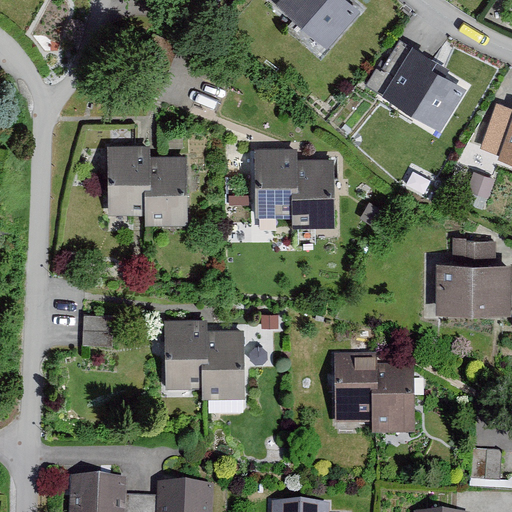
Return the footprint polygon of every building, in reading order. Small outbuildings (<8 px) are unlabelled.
[(280,0),(275,6),(328,51),(359,14),(342,0),(280,0)] [(381,97),(439,133),(465,92),(441,78),(445,72),(410,50),(381,97)] [(499,157),(498,162),(511,166),(511,112),(495,107),(480,150),(499,157)] [(149,160),(149,148),(107,148),(107,217),(145,217),(145,228),(187,228),(187,160),(149,160)] [(297,164),(297,152),(255,152),(255,221),(293,221),(294,232),(336,232),(335,164),(297,164)] [(492,182),(473,175),(466,194),(485,201),(492,182)] [(451,266),(435,266),(435,316),(511,316),(511,267),(494,267),(494,245),(451,245),(451,266)] [(113,320),(82,319),(81,350),(112,352),(113,320)] [(206,335),(205,322),(163,322),(164,392),(202,391),(202,402),(244,402),(244,334),(206,335)] [(375,373),(375,360),(333,360),(333,430),(372,429),(372,440),(414,440),(414,372),(375,373)] [(212,511),(213,491),(157,490),(157,502),(126,502),(126,485),(72,483),(71,511),(212,511)]
